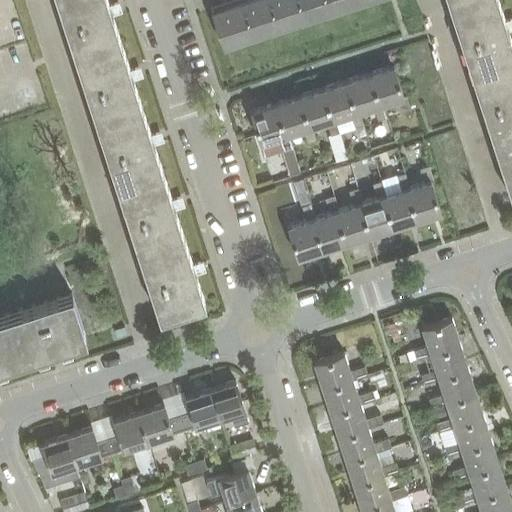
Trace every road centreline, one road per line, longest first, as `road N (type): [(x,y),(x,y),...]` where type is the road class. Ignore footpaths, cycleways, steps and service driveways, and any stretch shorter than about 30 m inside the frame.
road 1 (residential): [(252,337),(146,0)]
road 2 (residential): [(0,418),(252,337)]
road 3 (residential): [(252,337),(467,267)]
road 4 (residential): [(309,511),(252,337)]
